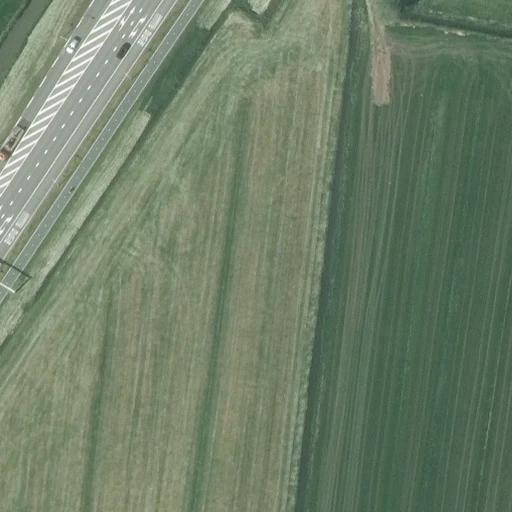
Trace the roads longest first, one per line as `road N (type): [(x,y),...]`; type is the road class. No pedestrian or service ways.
road 1 (primary): [(0,221),(150,0)]
road 2 (primary): [(104,0),(0,166)]
